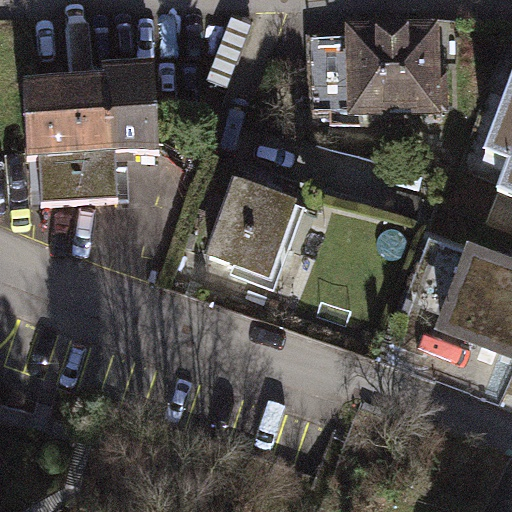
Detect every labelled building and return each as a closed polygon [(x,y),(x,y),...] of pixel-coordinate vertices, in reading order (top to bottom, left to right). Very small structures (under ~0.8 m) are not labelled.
[(359,39),(356,39),(358,115),(447,113),(446,80),(436,80),(435,38),(392,39),(392,26),(359,27),(359,39)] [(312,116),(358,115),(356,39),(311,40),(312,116)] [(103,83),(19,88),(23,162),(39,161),(42,205),(116,201),(114,157),(156,155),(151,70),(103,73),(103,83)] [(511,156),(499,192),(511,196),(511,156)] [(305,210),(234,186),(210,260),(266,278),(276,249),(290,253),(305,210)] [(442,335),(511,360),(511,270),(470,256),(442,335)]
